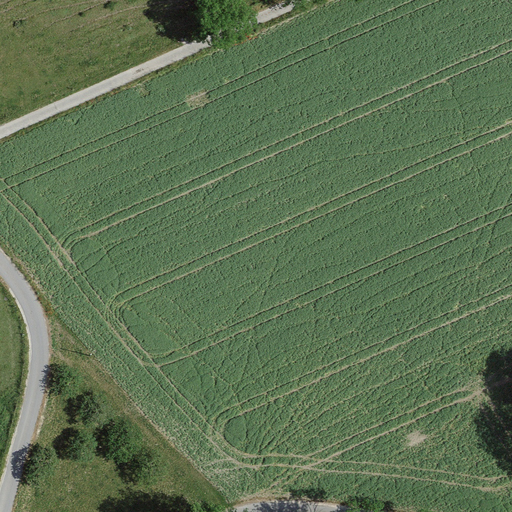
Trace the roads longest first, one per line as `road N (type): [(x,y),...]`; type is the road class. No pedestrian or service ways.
road 1 (track): [(296,0),(0,133)]
road 2 (unclassified): [(0,268),(32,317),(37,344),(36,388),(3,511)]
